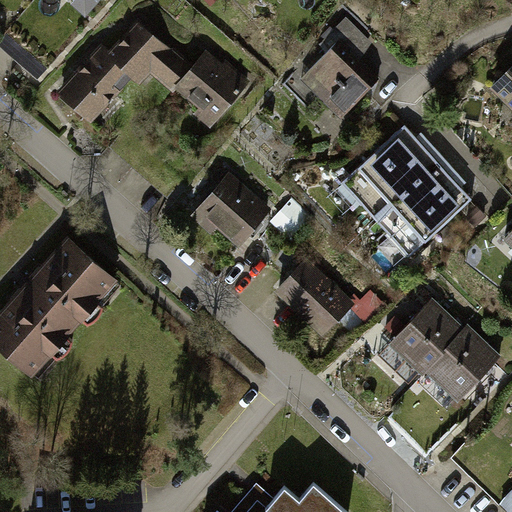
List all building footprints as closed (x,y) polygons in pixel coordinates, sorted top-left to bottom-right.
[(67,0),(81,12),(91,0),(67,0)] [(101,39),(57,89),(96,123),(143,70),(201,120),(237,79),(197,44),(184,59),(137,17),(111,47),(101,39)] [(343,36),(302,74),(345,120),(386,81),(343,36)] [(511,69),(494,90),(511,104),(511,69)] [(405,130),(352,173),(414,248),(466,205),(405,130)] [(237,166),(198,206),(243,249),(282,208),(237,166)] [(68,237),(0,313),(0,341),(39,377),(122,285),(68,237)] [(308,255),(275,288),(325,337),(358,304),(308,255)] [(375,290),(359,301),(371,319),(387,308),(375,290)] [(435,296),(392,341),(456,401),(499,356),(435,296)] [(511,511),(511,469),(475,434),(454,456),(511,511)] [(344,511),(314,483),(300,497),(287,484),(264,507),(268,511),(344,511)]
